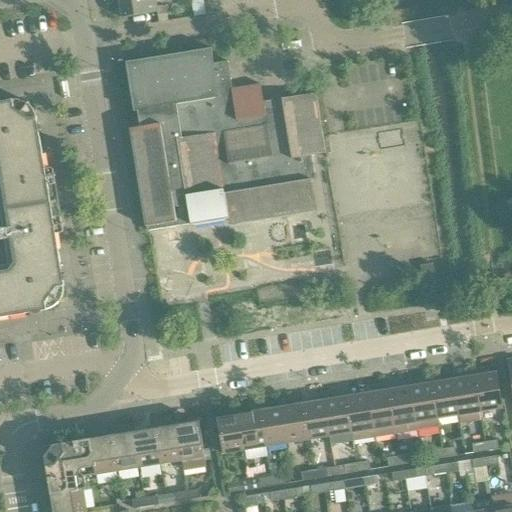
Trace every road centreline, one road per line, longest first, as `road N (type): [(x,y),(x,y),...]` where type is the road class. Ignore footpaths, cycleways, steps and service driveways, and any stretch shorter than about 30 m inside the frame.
road 1 (residential): [(511,328),(155,387),(123,372)]
road 2 (residential): [(123,372),(135,353),(83,43)]
road 3 (residential): [(314,4),(322,47),(511,16)]
road 4 (residential): [(83,43),(314,4)]
road 5 (residential): [(13,476),(15,429),(88,412),(123,372)]
